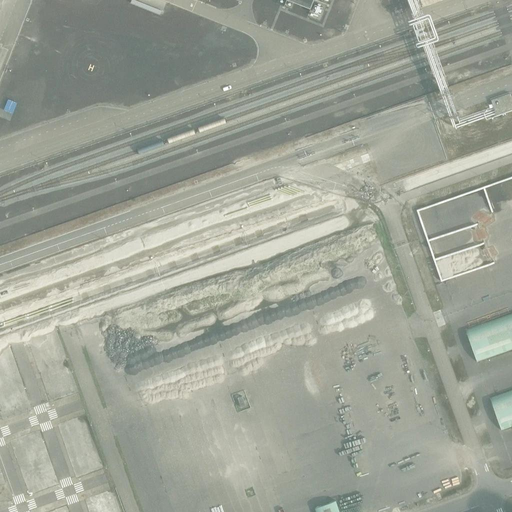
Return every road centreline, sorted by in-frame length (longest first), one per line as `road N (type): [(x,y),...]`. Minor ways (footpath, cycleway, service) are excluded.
road 1 (unknown): [(480,467),(408,438),(381,412),(353,363)]
road 2 (unknown): [(13,319),(46,414),(77,404)]
road 3 (unknown): [(27,505),(72,489),(46,414)]
road 4 (unknown): [(511,236),(472,296),(430,325)]
